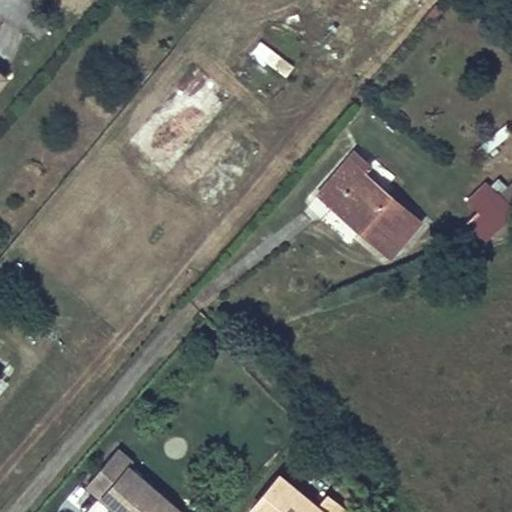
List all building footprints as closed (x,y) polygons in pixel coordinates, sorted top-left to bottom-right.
[(286,75),(295,61),(259,40),(251,54),(286,75)] [(194,60),(127,139),(166,172),(233,93),(194,60)] [(354,152),(318,194),(388,254),(419,220),(362,171),(369,164),(354,152)] [(491,200),(465,226),(480,241),(511,209),(511,208),(497,195),(505,186),(496,178),(482,192),(491,200)] [(110,484),(144,511),(178,511),(197,491),(143,447),(148,441),(134,428),(101,466),(115,477),(110,484)] [(115,477),(101,466),(97,473),(110,484),(115,477)] [(332,511),(320,502),(312,511),(310,511),(273,481),(246,511),(332,511)] [(200,511),(210,502),(197,491),(178,511),(200,511)]
